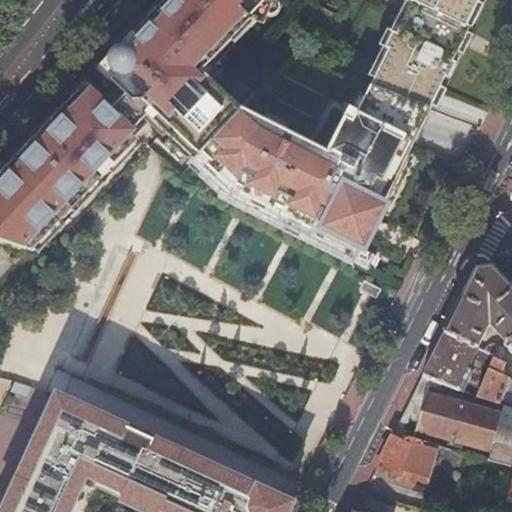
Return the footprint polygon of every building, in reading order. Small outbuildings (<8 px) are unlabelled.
[(273,0),(167,0),(161,7),(114,55),(105,67),(117,78),(113,83),(115,86),(133,102),(141,102),(142,112),(143,112),(195,161),(231,195),(349,256),(356,242),(363,245),(373,223),(380,210),(378,208),(382,199),(385,201),(430,109),(371,87),(363,84),(324,161),(303,150),(307,143),(261,120),(258,127),(251,123),(241,113),(242,112),(195,66),(204,57),(213,65),(253,23),(254,24),(264,13),(268,3),(271,5),(273,0)] [(409,0),(409,2),(412,4),(398,35),(394,33),(385,50),(389,52),(371,87),(430,109),(445,79),(447,81),(455,65),(452,64),(462,45),(466,37),(469,30),(467,29),(480,0),(409,0)] [(105,67),(80,93),(85,98),(92,91),(102,100),(115,86),(113,83),(117,78),(105,67)] [(85,98),(80,93),(46,129),(0,177),(0,241),(21,248),(33,252),(130,152),(124,147),(137,133),(92,91),(85,98)] [(469,287),(445,334),(481,350),(492,328),(508,345),(511,340),(511,288),(492,267),(478,270),(469,287)] [(372,296),(377,299),(382,289),(365,279),(360,290),(364,292),(368,294),(372,296)] [(426,373),(424,377),(431,380),(441,384),(465,393),(473,376),(469,374),(478,356),(493,362),(494,359),(496,356),(491,354),(481,350),(445,334),(426,373)] [(493,362),(479,398),(499,404),(509,379),(500,375),(505,363),(494,359),(493,362)] [(409,406),(395,436),(414,441),(416,432),(427,393),(429,387),(431,380),(424,377),(409,406)] [(441,384),(431,380),(429,387),(439,390),(441,384)] [(427,393),(416,432),(419,433),(420,432),(492,452),(489,462),(511,468),(511,408),(505,406),(502,416),(430,395),(430,394),(427,393)] [(288,511),(292,505),(57,397),(4,511),(71,511),(87,478),(125,495),(161,511),(288,511)] [(414,441),(395,436),(378,469),(400,476),(399,481),(414,485),(416,480),(427,483),(437,448),(414,441)] [(143,511),(161,511),(125,495),(121,502),(143,511)]
